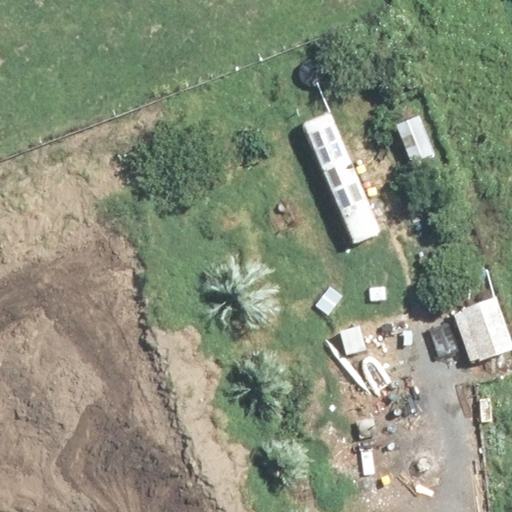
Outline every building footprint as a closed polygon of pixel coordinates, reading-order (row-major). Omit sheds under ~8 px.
[(325,112),(291,126),(341,246),(374,232),(325,112)] [(416,124),(390,133),(402,165),(427,156),(416,124)] [(493,296),(442,314),(460,365),(469,362),(470,364),(511,350),(493,296)] [(353,327),(331,333),(338,358),(360,352),(353,327)] [(412,338),(382,347),(400,404),(429,395),(412,338)]
